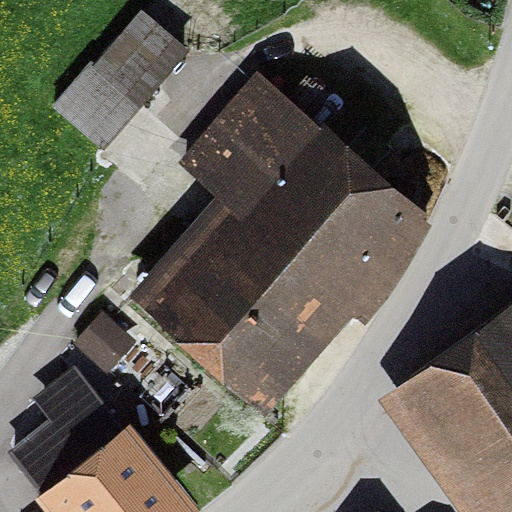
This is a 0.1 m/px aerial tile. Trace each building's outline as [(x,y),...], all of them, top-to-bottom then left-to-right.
[(143,13),(101,67),(141,98),(183,44),(143,13)] [(209,203),(128,303),(266,412),(354,302),(365,312),(440,218),(268,81),(185,184),(209,203)] [(511,511),(511,299),(408,379),(506,511),(511,511)] [(147,348),(107,315),(78,350),(117,383),(147,348)] [(90,387),(5,456),(50,511),(178,511),(187,505),(90,387)]
